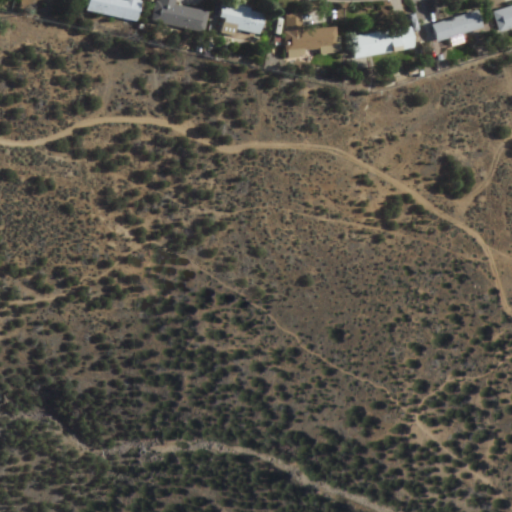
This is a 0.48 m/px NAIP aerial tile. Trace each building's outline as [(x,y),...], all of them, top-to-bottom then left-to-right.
[(84,0),(81,12),(131,23),(135,0),(84,0)] [(170,6),(171,0),(151,0),(147,24),(199,34),(203,12),(170,6)] [(232,31),(256,35),(260,11),(217,4),(211,33),(231,36),(232,31)] [(511,26),(511,5),(491,10),(496,30),(511,26)] [(475,29),(471,12),(425,24),(430,43),(445,39),(446,46),(456,43),(454,35),(475,29)] [(298,16),(282,16),(282,52),(333,51),(333,29),(298,30),(298,16)] [(351,60),(409,50),(405,27),(348,38),(351,60)]
